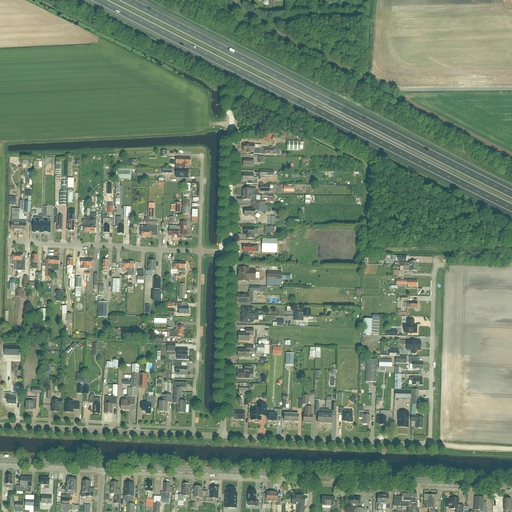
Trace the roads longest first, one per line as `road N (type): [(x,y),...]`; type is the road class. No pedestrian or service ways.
road 1 (motorway): [(97,0),(511,208)]
road 2 (motorway): [(511,194),(126,0)]
road 3 (tertiary): [(511,486),(101,465)]
road 4 (unclassified): [(511,88),(387,87),(244,16),(235,0)]
road 5 (unclassified): [(429,442),(223,436)]
road 6 (unclassified): [(192,435),(0,425)]
road 7 (residential): [(199,251),(11,241)]
road 8 (residential): [(223,436),(228,252)]
road 9 (residential): [(429,442),(436,261)]
road 10 (residential): [(228,252),(231,121)]
